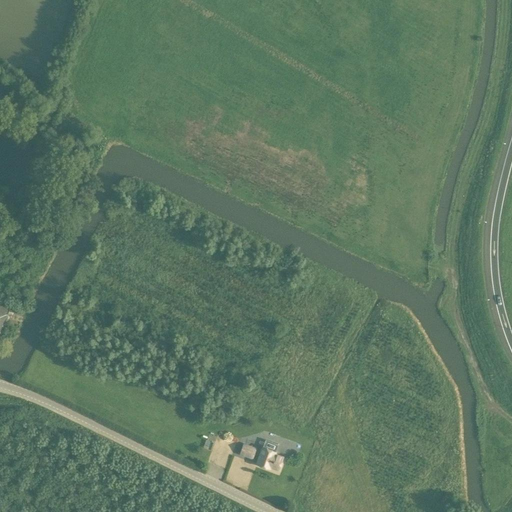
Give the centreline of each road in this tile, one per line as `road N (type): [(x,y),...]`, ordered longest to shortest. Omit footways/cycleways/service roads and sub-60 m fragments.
road 1 (unclassified): [(0,380),(279,511)]
road 2 (motorway): [(511,149),(494,233),(497,294),(511,343)]
